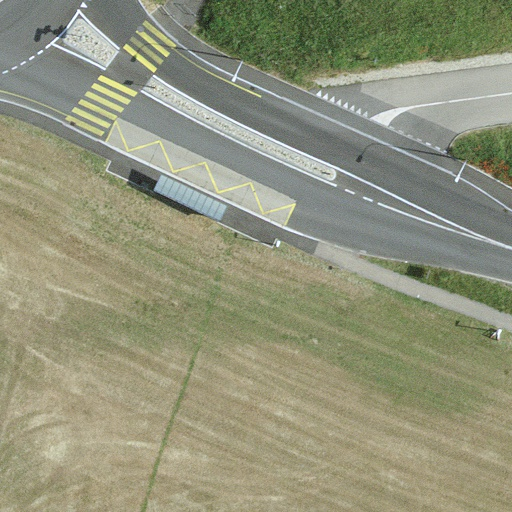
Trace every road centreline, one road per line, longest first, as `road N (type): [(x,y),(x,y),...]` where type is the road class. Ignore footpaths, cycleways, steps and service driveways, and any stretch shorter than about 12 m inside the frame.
road 1 (secondary): [(0,53),(281,181),(310,189),(349,182)]
road 2 (secondary): [(349,182),(325,151),(184,74),(91,0)]
road 3 (secondary): [(511,247),(349,182)]
